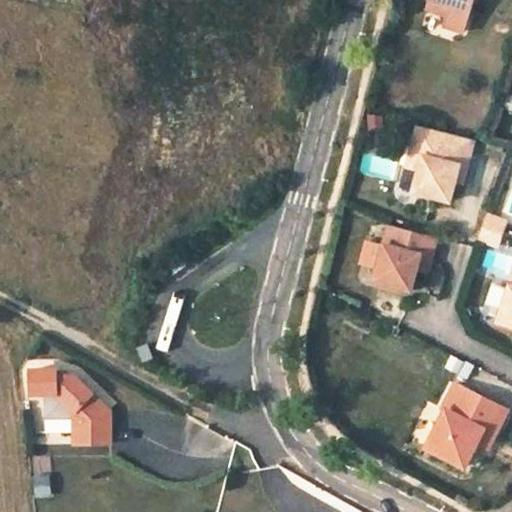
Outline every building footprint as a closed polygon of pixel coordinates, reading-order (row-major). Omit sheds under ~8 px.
[(471,0),(427,0),(426,5),(446,12),(443,21),(462,27),(471,0)] [(453,176),(457,161),(465,163),(472,135),(417,120),(409,148),(421,151),(418,164),(412,186),(448,196),(453,176)] [(418,164),(421,151),(409,148),(406,161),(418,164)] [(460,178),(465,163),(457,161),(453,176),(460,178)] [(500,234),(504,222),(485,216),(481,228),(500,234)] [(415,269),(419,255),(429,258),(435,239),(388,226),(373,280),(409,290),(415,269)] [(429,258),(419,255),(415,269),(426,272),(429,258)] [(511,282),(509,282),(498,318),(511,322),(511,282)] [(111,442),(109,410),(72,375),(56,376),(55,370),(30,371),(31,394),(55,393),(74,412),(75,443),(111,442)] [(452,413),(465,388),(453,382),(440,408),(443,410),(444,409),(452,413)] [(492,434),(505,408),(465,388),(452,413),(444,409),(443,410),(425,447),(462,465),(474,442),(481,428),(492,434)] [(485,447),(492,434),(481,428),(474,442),(485,447)]
